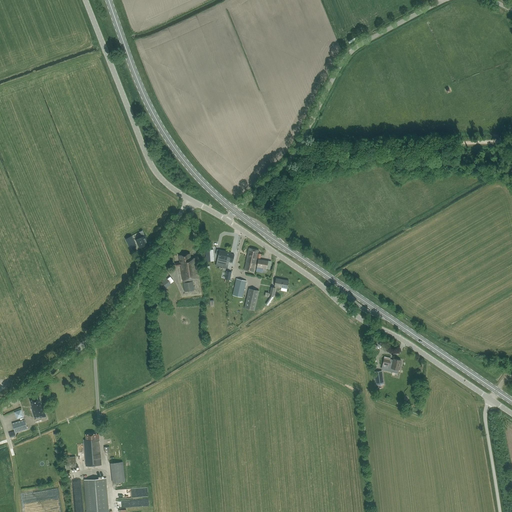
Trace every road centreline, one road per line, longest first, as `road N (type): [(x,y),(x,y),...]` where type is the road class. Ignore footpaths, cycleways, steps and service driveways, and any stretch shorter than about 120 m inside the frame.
road 1 (unclassified): [(490,400),(344,308),(227,220)]
road 2 (primary): [(496,390),(234,211)]
road 3 (unclassified): [(234,211),(289,160),(345,57),(444,0)]
road 4 (unclassified): [(182,209),(106,326),(0,408)]
road 5 (primary): [(234,211),(188,167),(149,108),(108,0)]
road 6 (unclassified): [(188,199),(148,160),(85,0)]
